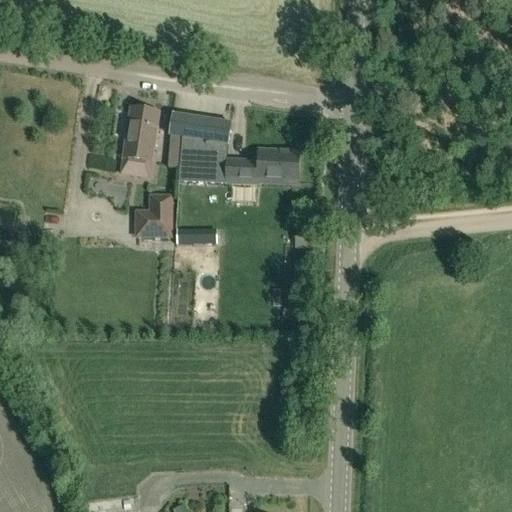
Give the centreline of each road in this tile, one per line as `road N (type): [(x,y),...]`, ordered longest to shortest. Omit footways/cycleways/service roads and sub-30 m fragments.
road 1 (secondary): [(336,511),(353,109)]
road 2 (unclassified): [(353,109),(0,50)]
road 3 (track): [(511,220),(350,232)]
